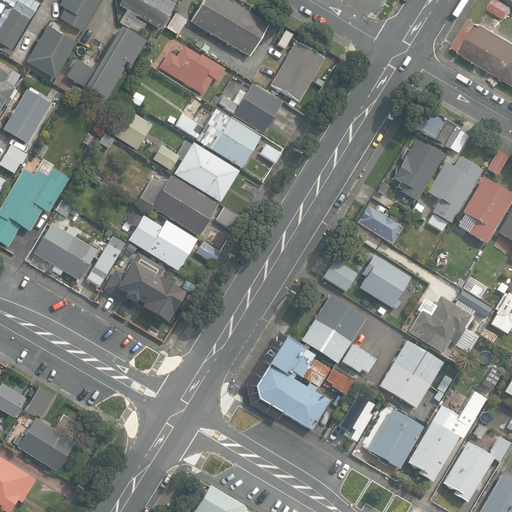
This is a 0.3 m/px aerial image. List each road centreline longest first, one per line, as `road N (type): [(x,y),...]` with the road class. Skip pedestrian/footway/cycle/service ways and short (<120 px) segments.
road 1 (tertiary): [(402,57),(178,409)]
road 2 (residential): [(0,307),(178,409)]
road 3 (residential): [(178,409),(337,511)]
road 4 (residential): [(402,57),(511,122)]
road 5 (tertiary): [(178,409),(116,511)]
